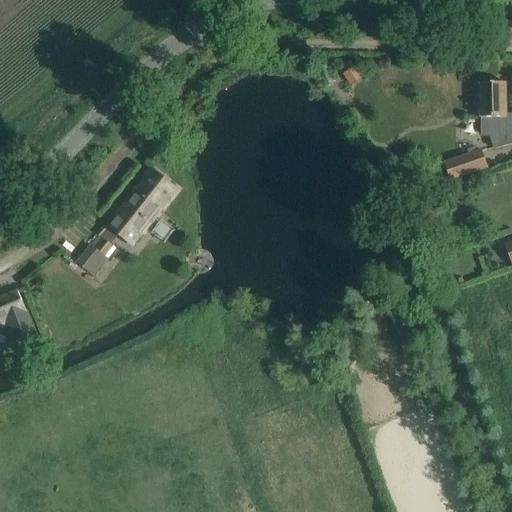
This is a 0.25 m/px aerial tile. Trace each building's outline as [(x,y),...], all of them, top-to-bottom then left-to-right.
[(354,66),(343,75),(351,86),(362,77),(354,66)] [(490,135),(496,149),(511,144),(511,115),(507,116),(506,82),(480,83),(480,103),(480,136),(490,135)] [(444,162),(451,181),(488,168),(481,149),(444,162)] [(438,167),(416,176),(422,189),(443,180),(438,167)] [(511,167),(499,172),(505,186),(511,182),(511,167)] [(152,169),(108,226),(123,238),(133,246),(133,245),(179,190),(169,183),(152,169)] [(92,246),(78,262),(91,273),(95,276),(109,259),(105,255),(112,246),(99,235),(91,245),(92,246)] [(0,327),(5,326),(16,352),(23,349),(40,341),(36,333),(32,325),(18,290),(0,297),(0,327)] [(414,337),(404,310),(394,314),(404,341),(414,337)] [(59,339),(53,326),(46,329),(52,342),(59,339)]
